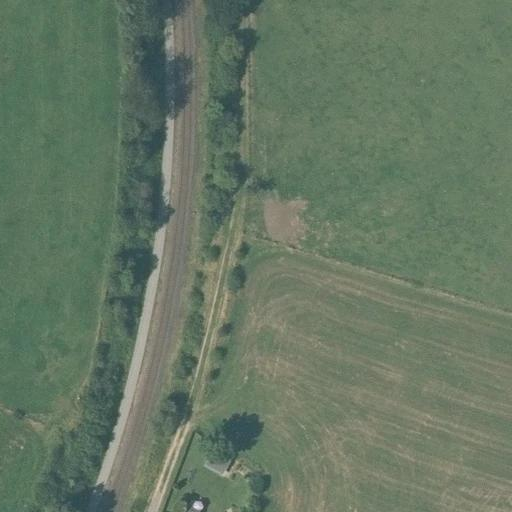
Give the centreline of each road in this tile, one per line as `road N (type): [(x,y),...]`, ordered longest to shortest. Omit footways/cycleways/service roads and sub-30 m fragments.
road 1 (track): [(156,502),(183,433),(239,198),(238,0)]
road 2 (track): [(41,511),(74,414),(70,375)]
